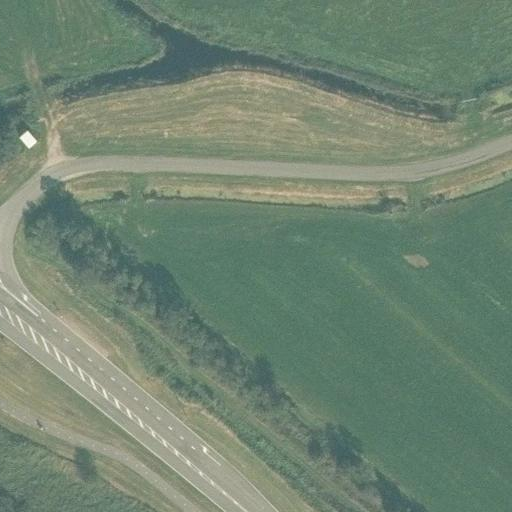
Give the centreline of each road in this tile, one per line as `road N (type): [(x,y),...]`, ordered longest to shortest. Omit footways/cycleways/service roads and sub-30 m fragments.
road 1 (unclassified): [(0,226),(42,183),(83,167),(403,174),(511,143)]
road 2 (tertiary): [(242,511),(0,306)]
